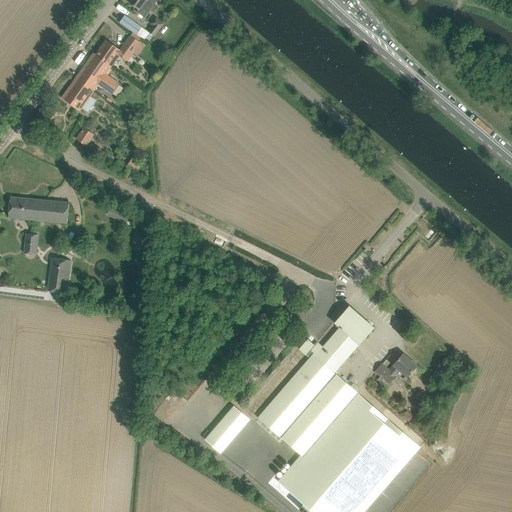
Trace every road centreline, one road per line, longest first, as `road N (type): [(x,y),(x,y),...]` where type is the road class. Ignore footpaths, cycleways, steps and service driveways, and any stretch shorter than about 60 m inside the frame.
road 1 (unclassified): [(511,271),(196,0)]
road 2 (unclassified): [(272,258),(16,125)]
road 3 (primary): [(511,153),(333,0)]
road 4 (unclassified): [(16,125),(111,0)]
